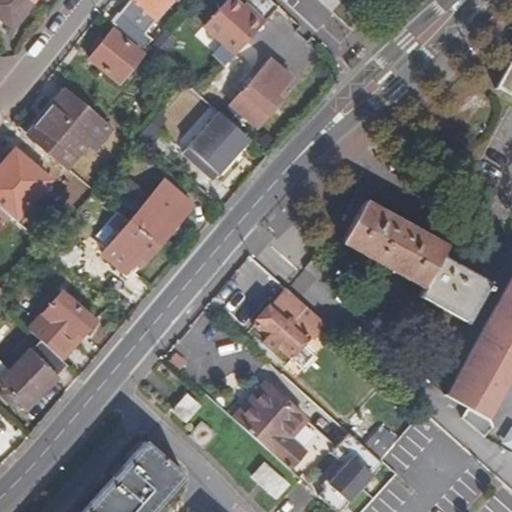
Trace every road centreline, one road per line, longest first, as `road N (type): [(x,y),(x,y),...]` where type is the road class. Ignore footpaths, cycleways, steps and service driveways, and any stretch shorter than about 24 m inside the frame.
road 1 (secondary): [(108,375),(291,163)]
road 2 (secondary): [(291,163),(336,134),(473,0)]
road 3 (secondary): [(456,0),(291,163)]
road 4 (residential): [(235,511),(108,375)]
road 5 (secondary): [(0,498),(108,375)]
road 6 (residential): [(0,97),(83,0)]
